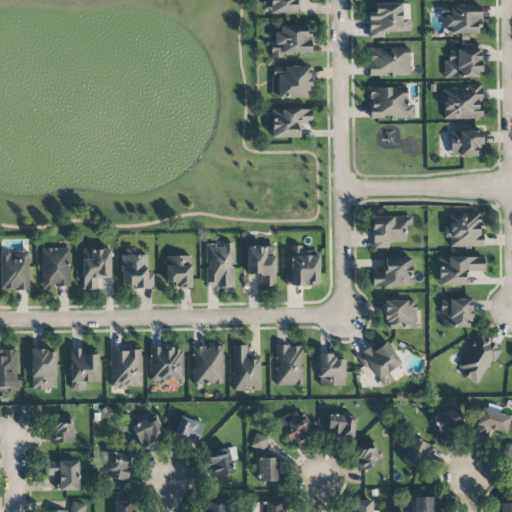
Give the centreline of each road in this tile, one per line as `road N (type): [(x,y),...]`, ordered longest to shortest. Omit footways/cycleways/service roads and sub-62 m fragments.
road 1 (residential): [(343,315),(0,319)]
road 2 (residential): [(343,315),(338,0)]
road 3 (residential): [(508,0),(511,309)]
road 4 (residential): [(341,190),(511,187)]
